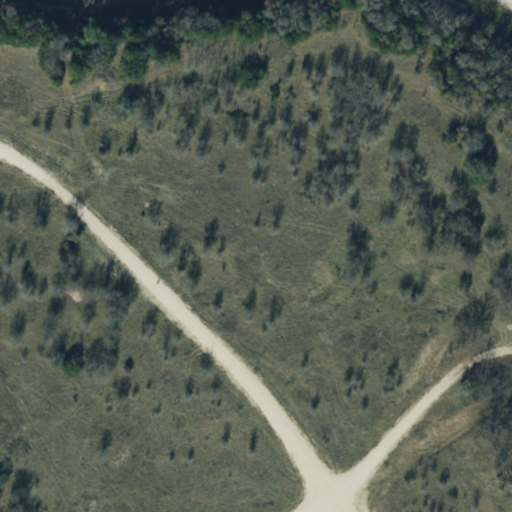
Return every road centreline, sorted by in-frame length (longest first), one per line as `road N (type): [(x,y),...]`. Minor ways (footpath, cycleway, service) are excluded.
road 1 (track): [(0,151),(53,180),(266,385),(339,511)]
road 2 (track): [(308,511),(334,502),(466,364),(511,346)]
